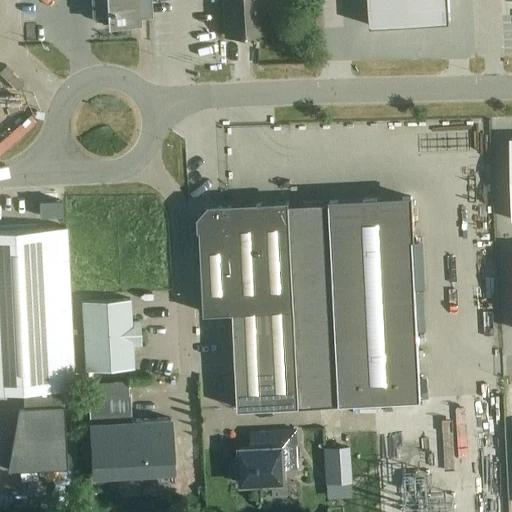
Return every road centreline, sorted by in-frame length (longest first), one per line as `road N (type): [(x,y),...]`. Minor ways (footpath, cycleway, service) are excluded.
road 1 (unclassified): [(148,109),(212,97),(511,88)]
road 2 (unclassified): [(191,460),(180,206),(136,159)]
road 3 (unclassified): [(148,109),(122,82),(88,80),(69,92),(57,132),(76,164)]
